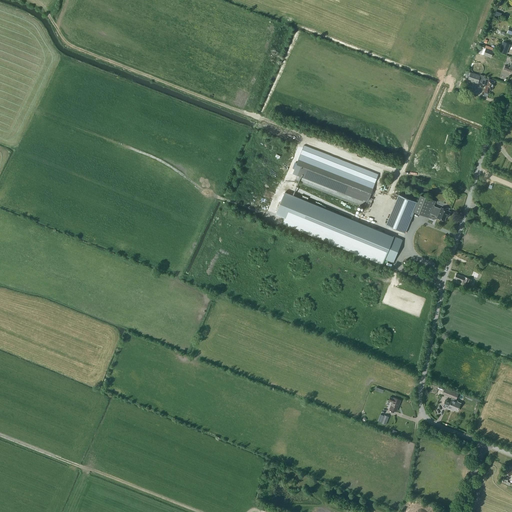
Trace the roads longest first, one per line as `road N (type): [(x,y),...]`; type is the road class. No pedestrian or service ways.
road 1 (unclassified): [(484,445),(428,423),(420,391),(456,234),(488,137),(511,102)]
road 2 (track): [(0,436),(196,511)]
